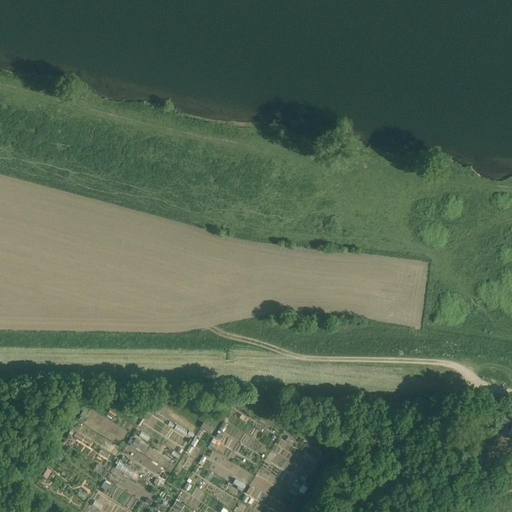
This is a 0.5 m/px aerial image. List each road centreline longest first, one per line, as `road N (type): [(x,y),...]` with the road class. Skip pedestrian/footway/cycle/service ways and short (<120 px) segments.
road 1 (track): [(478,389),(456,365),(437,361),(0,352)]
road 2 (unclassified): [(350,511),(478,389),(511,394)]
